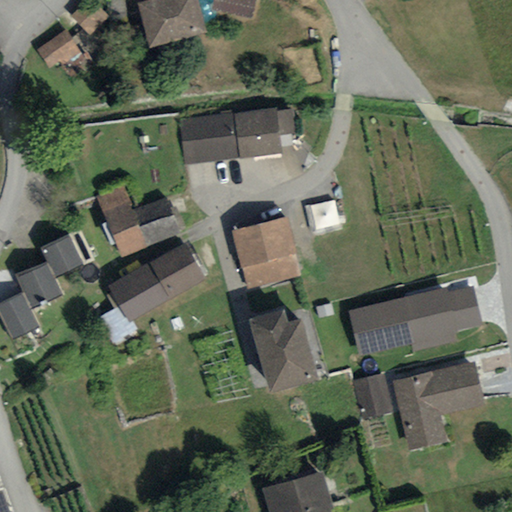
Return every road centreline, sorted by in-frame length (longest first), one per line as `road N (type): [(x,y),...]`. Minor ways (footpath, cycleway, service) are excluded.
road 1 (residential): [(345,0),(485,186),(511,305)]
road 2 (residential): [(0,216),(12,179),(6,55),(27,22),(60,0)]
